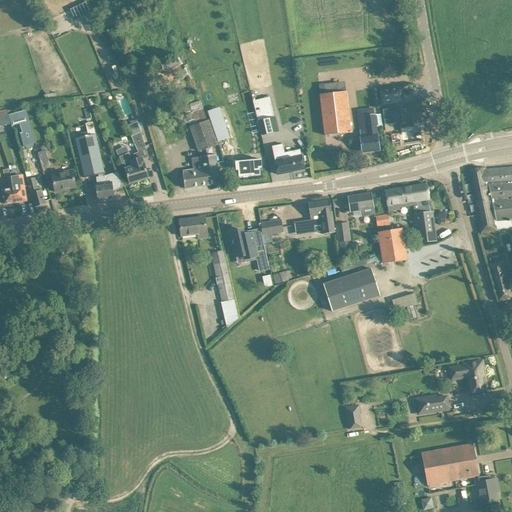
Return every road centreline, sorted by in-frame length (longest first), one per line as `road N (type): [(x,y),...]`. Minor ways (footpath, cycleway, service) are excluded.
road 1 (tertiary): [(367,178),(0,233)]
road 2 (unclassified): [(511,371),(451,162)]
road 3 (unclassified): [(448,152),(419,0)]
